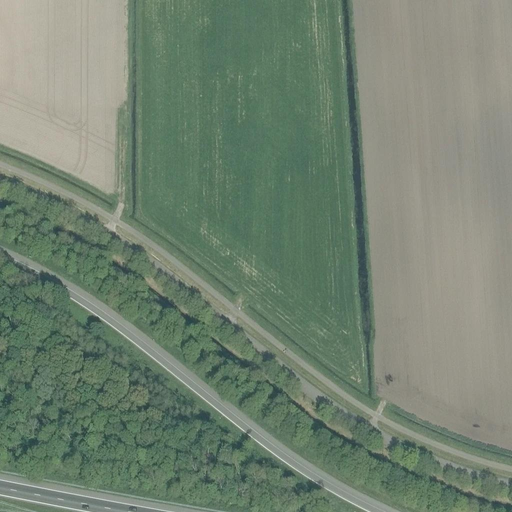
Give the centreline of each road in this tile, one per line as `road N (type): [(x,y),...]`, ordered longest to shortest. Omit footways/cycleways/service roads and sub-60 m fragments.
road 1 (tertiary): [(511,486),(411,454),(330,407),(144,258),(0,180)]
road 2 (motorway): [(375,511),(266,448),(96,316),(0,259)]
road 3 (motorway): [(141,511),(0,486)]
